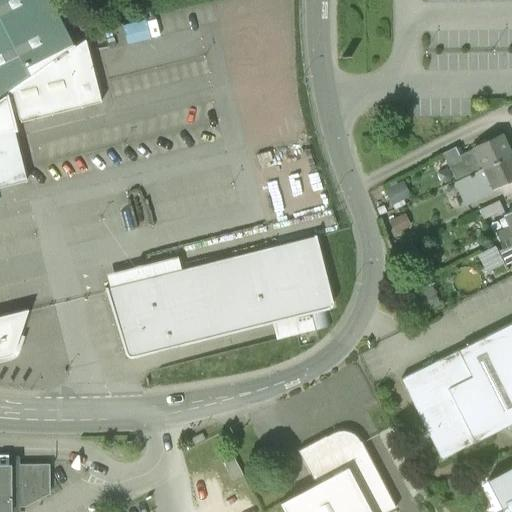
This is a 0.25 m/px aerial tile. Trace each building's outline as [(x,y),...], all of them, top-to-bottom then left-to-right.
[(0,0),(0,98),(73,47),(51,4),(58,0),(0,0)] [(85,39),(0,98),(0,185),(27,180),(12,120),(20,118),(20,122),(101,101),(85,39)] [(500,135),(457,156),(460,162),(448,168),(455,181),(509,155),(500,135)] [(455,181),(452,182),(463,205),(493,190),(492,187),(511,177),(511,161),(509,155),(455,181)] [(374,189),(368,192),(373,203),(379,200),(374,189)] [(499,200),(478,210),(483,219),(503,210),(499,200)] [(511,210),(504,215),(506,218),(499,221),(503,229),(495,233),(499,241),(511,234),(511,210)] [(181,270),(148,278),(146,272),(134,275),(136,281),(110,287),(107,288),(107,287),(105,287),(111,306),(126,354),(127,356),(129,357),(131,357),(247,328),(272,322),(327,308),(329,308),(331,305),(333,302),(316,234),(314,235),(314,236),(181,270)] [(511,234),(499,241),(503,248),(511,243),(511,234)] [(107,274),(110,287),(136,281),(134,275),(146,272),(148,278),(181,270),(177,257),(107,274)] [(429,277),(408,286),(419,312),(440,304),(429,277)] [(327,308),(272,322),(276,340),(331,325),(327,308)] [(28,309),(0,315),(0,356),(9,354),(12,353),(14,349),(28,309)] [(511,322),(401,379),(441,459),(511,423),(511,322)] [(343,430),(338,430),(333,432),(326,436),(326,435),(298,450),(316,483),(280,502),(285,511),(386,511),(396,507),(361,441),(357,436),(353,433),(348,431),(343,430)] [(202,433),(192,438),(195,444),(205,439),(202,433)] [(243,474),(232,453),(221,459),(233,480),(243,474)] [(49,464),(8,465),(8,461),(0,461),(0,510),(11,511),(11,506),(24,506),(49,493),(49,464)] [(511,511),(511,467),(488,481),(504,511),(511,511)]
